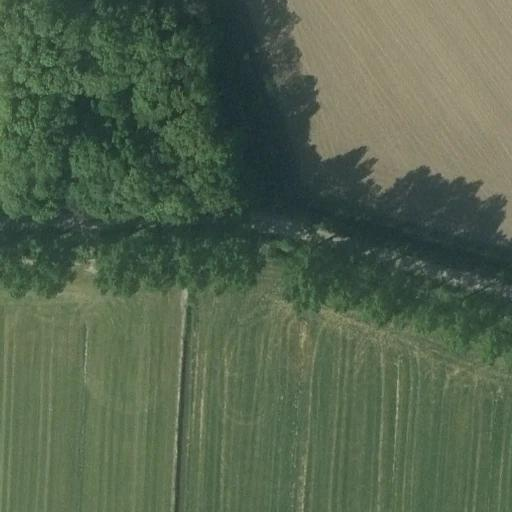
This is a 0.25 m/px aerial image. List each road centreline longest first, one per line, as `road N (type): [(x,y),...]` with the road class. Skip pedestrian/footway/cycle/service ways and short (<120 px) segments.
road 1 (unclassified): [(511,294),(270,222),(0,224)]
road 2 (track): [(270,222),(261,159),(214,0)]
